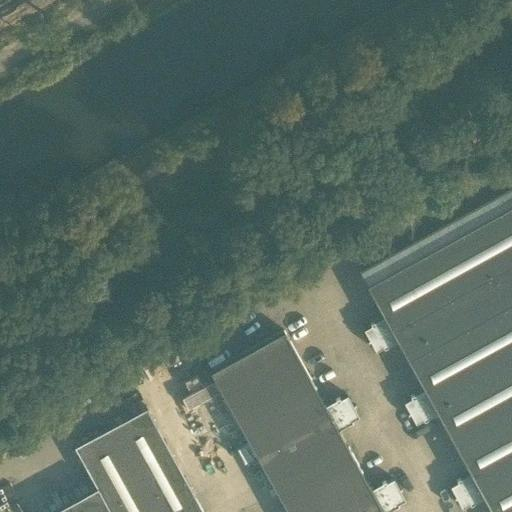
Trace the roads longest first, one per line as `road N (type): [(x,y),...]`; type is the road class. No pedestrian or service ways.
road 1 (track): [(0,270),(183,161),(497,0)]
road 2 (unclassified): [(430,511),(322,318)]
road 3 (unclassified): [(0,59),(108,0)]
